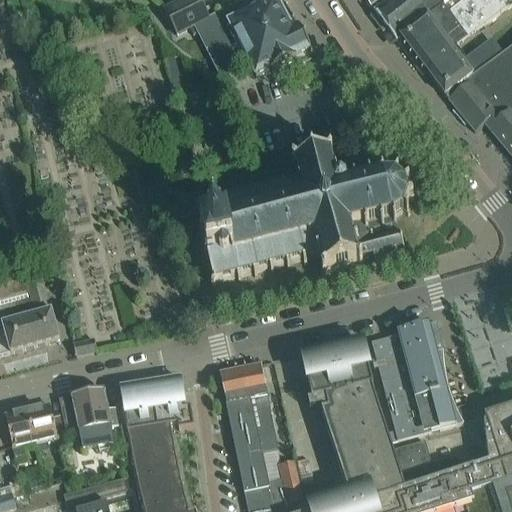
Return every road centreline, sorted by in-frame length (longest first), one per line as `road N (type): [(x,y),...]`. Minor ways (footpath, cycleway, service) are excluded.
road 1 (residential): [(196,353),(511,266)]
road 2 (tertiary): [(511,224),(382,81),(322,0)]
road 3 (residential): [(0,401),(196,353)]
road 4 (residential): [(215,511),(196,353)]
